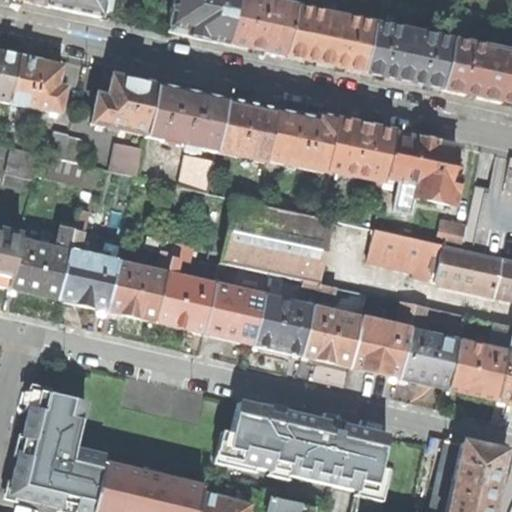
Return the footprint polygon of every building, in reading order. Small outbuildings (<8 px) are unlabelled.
[(45,0),(44,7),(69,12),(100,18),(101,13),(103,0),(45,0)] [(103,0),(101,13),(107,14),(110,0),(103,0)] [(172,0),(167,27),(188,32),(186,39),(203,42),(224,47),(234,0),(172,0)] [(283,59),(293,10),(246,0),(234,0),(224,47),(256,53),(283,59)] [(293,10),(283,59),(326,68),(361,76),(371,26),(293,10)] [(450,43),(371,26),(361,76),(400,84),(439,92),(450,43)] [(511,56),(450,43),(439,92),(487,103),(511,107),(511,56)] [(0,103),(8,106),(18,59),(0,55),(0,103)] [(18,59),(8,106),(59,117),(65,90),(56,88),(60,68),(38,63),(18,59)] [(112,79),(110,87),(101,85),(98,98),(97,98),(91,126),(145,137),(155,88),(130,83),(112,79)] [(194,96),(155,88),(145,137),(144,140),(214,155),(226,103),(194,96)] [(214,155),(264,166),(265,163),(275,113),(254,109),(226,103),(214,155)] [(275,113),(265,163),(322,175),(323,172),(334,121),(315,117),(314,121),(298,118),(275,113)] [(334,121),(323,172),(382,185),(383,180),(393,134),(358,126),(334,121)] [(48,158),(62,162),(67,139),(68,136),(54,133),(48,158)] [(393,134),(383,180),(404,185),(412,186),(410,199),(411,199),(453,208),(461,166),(452,164),(455,147),(420,139),(393,134)] [(62,162),(78,165),(83,142),(67,139),(62,162)] [(115,146),(109,173),(136,179),(141,152),(115,146)] [(16,152),(9,177),(32,183),(38,158),(16,152)] [(184,159),(177,190),(206,196),(213,165),(184,159)] [(460,250),(511,261),(511,159),(509,159),(502,193),(473,187),(465,228),(460,250)] [(407,217),(411,199),(410,199),(412,186),(404,185),(397,189),(392,213),(407,217)] [(231,201),(217,266),(301,283),(316,286),(329,222),(231,201)] [(77,212),(72,232),(81,234),(86,214),(77,212)] [(440,222),(435,245),(460,250),(465,228),(440,222)] [(81,234),(72,232),(67,253),(76,255),(81,234)] [(373,232),(366,263),(413,273),(419,245),(419,242),(373,232)] [(0,288),(8,290),(19,242),(20,239),(0,234),(0,288)] [(146,237),(143,248),(152,250),(154,239),(146,237)] [(67,253),(19,242),(8,290),(31,295),(56,301),(67,253)] [(170,255),(165,276),(173,278),(177,262),(189,265),(192,250),(172,245),(170,255)] [(511,265),(419,245),(413,273),(412,278),(511,299),(511,265)] [(165,276),(170,255),(160,252),(155,273),(165,276)] [(67,253),(56,301),(82,307),(105,313),(116,264),(76,255),(67,253)] [(155,273),(116,264),(105,313),(131,319),(154,324),(165,276),(155,273)] [(202,335),(213,286),(173,278),(165,276),(154,324),(181,330),(202,335)] [(316,286),(301,283),(298,296),(313,299),(313,298),(316,286)] [(252,346),(262,298),(213,286),(202,335),(224,340),(252,346)] [(329,289),(316,286),(313,298),(326,301),(329,289)] [(300,357),(311,309),(262,298),(252,346),(275,352),(300,357)] [(401,303),(395,328),(409,331),(411,320),(415,306),(401,303)] [(427,309),(415,306),(411,320),(424,323),(427,309)] [(360,320),(311,309),(300,357),(325,363),(349,369),(360,320)] [(373,374),(398,380),(409,331),(395,328),(360,320),(349,369),(373,374)] [(424,323),(411,320),(409,331),(421,334),(424,323)] [(494,323),(488,349),(506,353),(509,338),(497,335),(500,325),(494,323)] [(509,338),(511,327),(500,325),(497,335),(509,338)] [(422,385),(447,391),(457,342),(421,334),(409,331),(398,380),(422,385)] [(488,349),(457,342),(447,391),(470,397),(495,402),(506,353),(488,349)] [(511,354),(506,353),(495,402),(511,406),(511,354)] [(34,391),(11,485),(17,486),(15,497),(52,506),(77,511),(91,511),(103,465),(105,457),(76,450),(86,403),(34,391)] [(238,402),(225,461),(271,472),(273,465),(288,469),(287,475),(358,491),(359,485),(376,489),(387,436),(322,421),(238,402)] [(436,485),(451,488),(462,442),(446,439),(436,485)] [(494,497),(504,451),(462,442),(451,488),(494,497)] [(202,489),(103,465),(91,511),(196,511),(201,494),(202,489)] [(444,511),(451,488),(436,485),(429,511),(444,511)] [(444,511),(490,511),(494,497),(451,488),(444,511)] [(247,511),(267,511),(271,497),(239,490),(236,502),(249,505),(247,511)] [(236,502),(201,494),(196,511),(247,511),(249,505),(236,502)] [(298,511),(301,503),(271,497),(267,511),(298,511)] [(301,503),(298,511),(314,511),(316,506),(301,503)]
